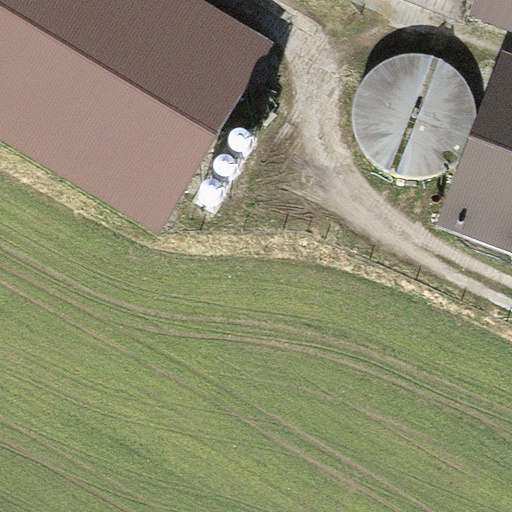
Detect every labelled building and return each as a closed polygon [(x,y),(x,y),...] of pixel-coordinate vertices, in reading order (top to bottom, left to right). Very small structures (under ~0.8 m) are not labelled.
[(275,48),(192,0),(0,0),(0,145),(162,240),(275,48)] [(511,0),(397,0),(511,45),(511,65),(506,63),(462,179),(441,239),(511,271),(511,0)] [(433,185),(452,175),(466,160),(475,141),(476,119),(471,99),(459,82),(442,70),(421,64),(400,65),(382,72),(367,85),(357,102),(352,121),(354,141),(362,159),(375,174),(392,184),(412,187),(433,185)] [(235,171),(238,172),(241,173),(245,172),(248,171),(250,168),(251,165),(251,162),(251,159),(249,156),(246,154),(243,153),(240,153),(237,154),(234,156),(232,159),(231,162),(232,165),(233,168),(235,171)] [(221,195),(224,197),(228,198),(231,197),(234,196),(236,193),(237,190),(238,187),(237,184),(235,181),(233,179),(229,178),(226,178),(223,179),(220,181),(219,183),(218,186),(218,190),(219,193),(221,195)] [(206,221),(209,222),(212,223),(216,222),(218,221),(221,218),(222,215),(222,212),(222,209),(220,206),(217,204),(214,203),(211,203),(208,204),(205,206),(203,209),(202,212),(202,215),(204,218),(206,221)]
